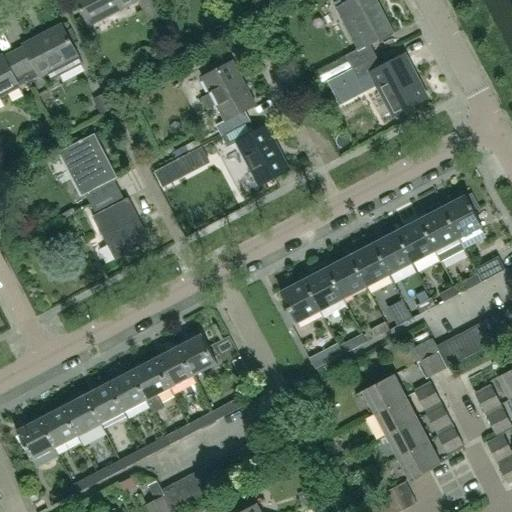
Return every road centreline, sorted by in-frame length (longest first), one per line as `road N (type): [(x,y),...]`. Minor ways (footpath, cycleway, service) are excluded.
road 1 (unclassified): [(216,273),(491,128)]
road 2 (residential): [(151,461),(280,395),(216,273)]
road 3 (unclassified): [(44,364),(216,273)]
road 4 (residential): [(491,128),(424,0)]
road 5 (residential): [(504,508),(449,383)]
